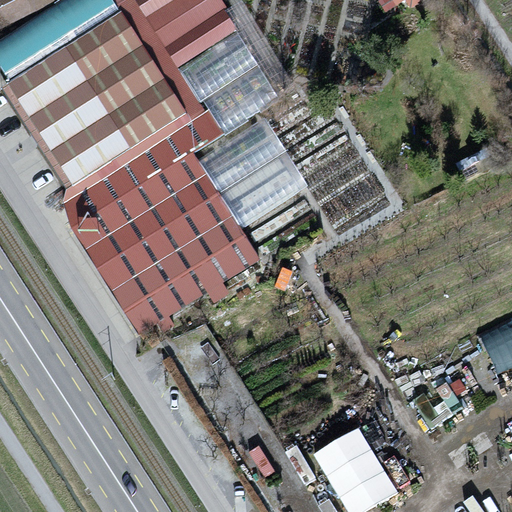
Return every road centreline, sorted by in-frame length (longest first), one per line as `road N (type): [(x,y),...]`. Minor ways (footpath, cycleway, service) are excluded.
road 1 (unclassified): [(217,511),(0,174)]
road 2 (primary): [(0,298),(137,511)]
road 3 (unknown): [(426,511),(438,495),(445,431),(461,406),(511,390)]
